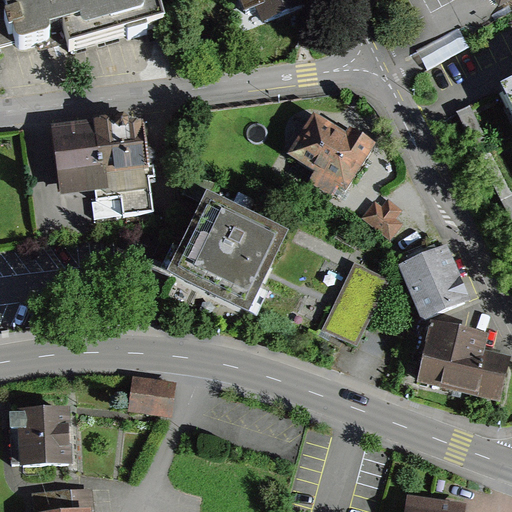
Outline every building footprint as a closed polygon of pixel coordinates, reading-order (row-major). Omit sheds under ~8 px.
[(158,0),(5,0),(9,12),(16,35),(19,46),(62,34),(67,52),(165,25),(158,0)] [(262,23),(309,5),(306,0),(241,0),(245,9),(255,5),(262,23)] [(0,14),(0,39),(16,35),(9,12),(0,14)] [(461,32),(418,50),(427,70),(470,52),(461,32)] [(140,115),(53,127),(63,196),(96,191),(97,198),(90,199),(93,219),(153,211),(149,179),(140,115)] [(373,149),(316,117),(291,161),(314,174),(307,187),(330,200),(337,189),(348,195),(373,149)] [(288,227),(207,189),(182,242),(167,275),(248,313),(288,227)] [(403,214),(388,203),(382,211),(375,206),(364,222),(392,241),(403,226),(397,222),(403,214)] [(448,249),(402,269),(424,323),(471,304),(448,249)] [(390,282),(355,265),(322,332),(357,349),(390,282)] [(487,339),(434,327),(421,385),(500,404),(509,363),(483,357),(487,339)] [(175,384),(133,378),(128,411),(170,418),(175,384)] [(71,469),(69,412),(19,413),(19,419),(13,419),(13,431),(18,431),(19,470),(71,469)] [(465,511),(467,507),(409,499),(407,511),(465,511)]
